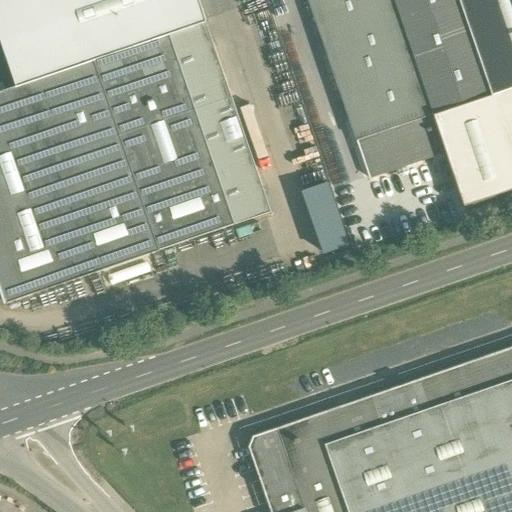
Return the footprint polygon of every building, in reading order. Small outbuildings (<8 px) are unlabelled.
[(197,0),(0,0),(0,43),(15,87),(93,61),(168,35),(205,22),(197,0)] [(306,0),(356,142),(433,116),(434,115),(435,117),(438,116),(437,114),(491,96),(491,95),(458,0),(306,0)] [(511,88),(511,0),(458,0),(491,95),(511,88)] [(205,22),(168,35),(234,225),(270,213),(205,22)] [(168,35),(93,61),(158,251),(234,225),(168,35)] [(15,87),(0,92),(0,287),(5,304),(158,251),(93,61),(15,87)] [(491,96),(437,114),(438,116),(435,117),(434,115),(433,116),(446,153),(445,153),(463,206),(511,189),(511,88),(491,95),(491,96)] [(433,116),(356,142),(369,179),(397,169),(400,175),(408,173),(406,166),(445,153),(446,153),(433,116)] [(302,190),(319,254),(346,247),(329,183),(302,190)] [(511,511),(511,358),(509,350),(276,430),(304,511),(511,511)] [(304,511),(276,430),(253,438),(249,448),(270,511),(304,511)]
